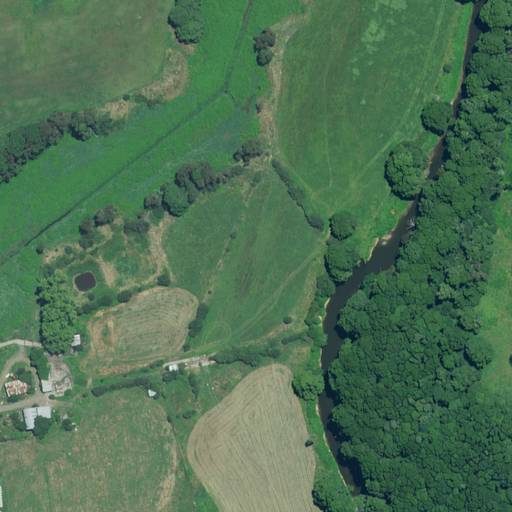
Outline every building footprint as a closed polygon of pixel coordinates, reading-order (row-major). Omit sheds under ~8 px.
[(83,346),(82,336),(73,336),(74,347),(83,346)] [(54,391),(48,353),(34,355),(36,365),(40,365),(45,392),(54,391)] [(30,392),(27,379),(7,384),(10,397),(30,392)] [(53,418),(52,407),(40,408),(41,419),(53,418)] [(41,428),(38,408),(26,410),(28,430),(41,428)]
